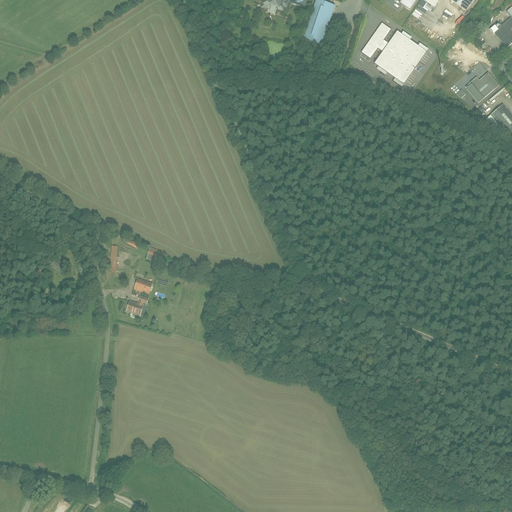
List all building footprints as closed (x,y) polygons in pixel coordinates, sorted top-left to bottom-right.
[(290,0),(290,1),(288,0),(264,0),(264,2),(286,11),(289,3),(302,7),(304,0),(290,0)] [(416,0),(401,0),(400,3),(410,10),(416,0)] [(472,0),(450,0),(451,0),(466,10),(472,0)] [(332,6),(317,1),(305,39),(320,44),(332,6)] [(431,12),(434,8),(427,4),(424,8),(431,12)] [(511,20),(497,33),(508,47),(511,43),(511,20)] [(370,58),(378,48),(384,52),(389,44),(383,40),(390,30),(382,24),(362,53),(370,58)] [(426,53),(397,32),(389,44),(384,52),(375,64),(404,85),(426,53)] [(480,104),(499,87),(488,74),(480,81),(477,78),(466,87),(480,104)] [(451,85),(455,89),(460,85),(456,81),(451,85)] [(464,90),(458,93),(460,99),(466,96),(464,90)] [(511,116),(503,106),(486,120),(500,137),(505,133),(511,141),(511,116)] [(55,256),(58,252),(62,247),(60,246),(53,255),(55,256)] [(160,266),(162,260),(164,253),(150,248),(147,255),(146,259),(156,263),(156,264),(160,266)] [(86,270),(82,259),(75,262),(80,273),(86,270)] [(134,289),(149,295),(153,284),(138,279),(134,289)] [(148,299),(140,296),(138,301),(139,301),(138,305),(130,302),(127,311),(140,316),(143,306),(146,307),(148,299)]
